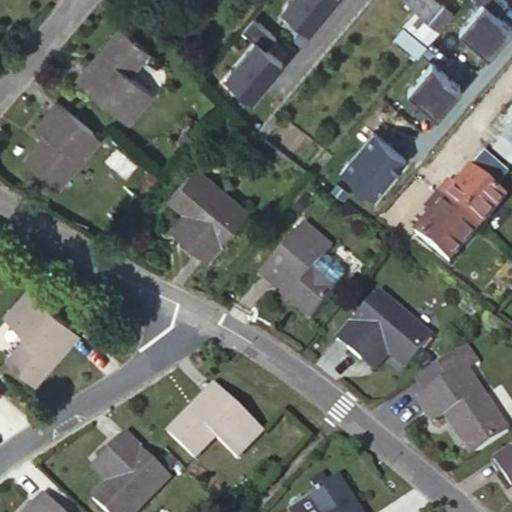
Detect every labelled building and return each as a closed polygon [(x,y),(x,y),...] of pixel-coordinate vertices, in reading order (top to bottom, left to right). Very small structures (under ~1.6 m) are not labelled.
[(289,0),(284,7),(311,30),(336,0),(289,0)] [(433,0),(440,4),(443,1),(442,0),(407,0),(419,12),(429,0),(433,0)] [(454,10),(443,1),(440,4),(433,0),(429,0),(419,12),(410,24),(428,40),(454,10)] [(459,30),(490,55),(511,29),(511,25),(496,12),(507,0),(506,0),(480,0),(482,2),(459,30)] [(227,74),(254,97),(284,62),(267,48),(277,36),(254,17),(243,30),(255,40),(227,74)] [(122,25),(100,50),(106,56),(84,83),(128,121),(153,92),(130,72),(148,49),(122,25)] [(417,54),(425,44),(408,28),(399,38),(417,54)] [(106,56),(100,50),(78,77),(84,83),(106,56)] [(409,90),(439,116),(463,87),(432,62),(409,90)] [(101,136),(58,100),(37,125),(50,136),(29,161),(59,187),(101,136)] [(511,129),(502,137),(511,145),(511,129)] [(343,171),(376,197),(407,160),(375,133),(343,171)] [(511,145),(502,137),(495,147),(511,161),(511,145)] [(485,151),(471,165),(495,187),(509,172),(485,151)] [(170,194),(185,208),(198,219),(183,236),(208,257),(248,210),(195,164),(170,194)] [(495,187),(471,165),(455,183),(450,179),(426,205),(431,211),(415,230),(451,261),(507,197),(495,187)] [(198,219),(185,208),(170,225),(183,236),(198,219)] [(303,222),(266,268),(293,290),(288,298),(312,318),(336,290),(335,289),(313,270),(324,257),(333,247),(303,222)] [(324,257),(313,270),(335,289),(346,277),(345,270),(331,257),(324,257)] [(293,290),(266,268),(260,274),(288,298),(293,290)] [(48,352),(74,325),(30,286),(4,314),(27,335),(7,356),(34,381),(55,359),(48,352)] [(378,343),(391,354),(405,366),(431,335),(378,290),(337,338),(363,359),(378,343)] [(81,332),(74,325),(48,352),(55,359),(81,332)] [(376,373),(391,354),(378,343),(363,359),(376,373)] [(479,359),(470,346),(421,377),(429,390),(421,395),(438,421),(450,413),(469,442),(501,421),(467,367),(479,359)] [(422,350),(413,361),(423,370),(432,359),(422,350)] [(196,417),(222,390),(216,384),(190,410),(196,417)] [(264,429),(222,390),(196,417),(190,410),(168,433),(195,459),(215,438),(238,458),(264,429)] [(469,442),(476,454),(509,433),(501,421),(469,442)] [(126,433),(102,456),(120,472),(107,485),(93,500),(106,511),(137,511),(171,476),(126,433)] [(511,486),(511,448),(495,460),(511,487),(511,486)] [(120,472),(102,456),(90,469),(107,485),(120,472)] [(352,511),(349,507),(357,502),(339,476),(307,495),(318,511),(352,511)] [(63,511),(45,494),(27,511),(63,511)] [(363,511),(357,502),(349,507),(352,511),(363,511)]
